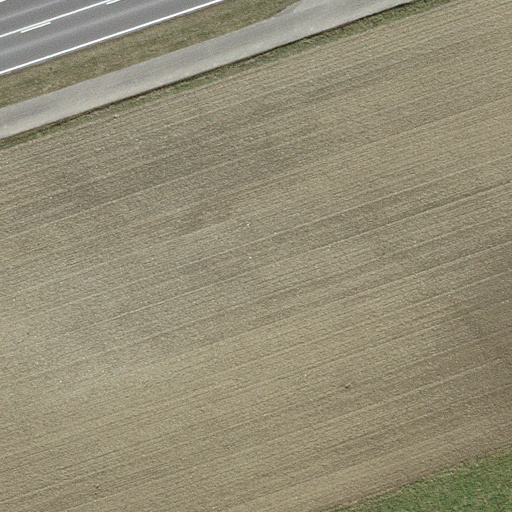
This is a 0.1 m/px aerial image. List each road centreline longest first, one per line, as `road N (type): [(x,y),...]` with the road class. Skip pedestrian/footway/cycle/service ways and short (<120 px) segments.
road 1 (track): [(0,118),(355,0)]
road 2 (secondary): [(137,0),(0,46)]
